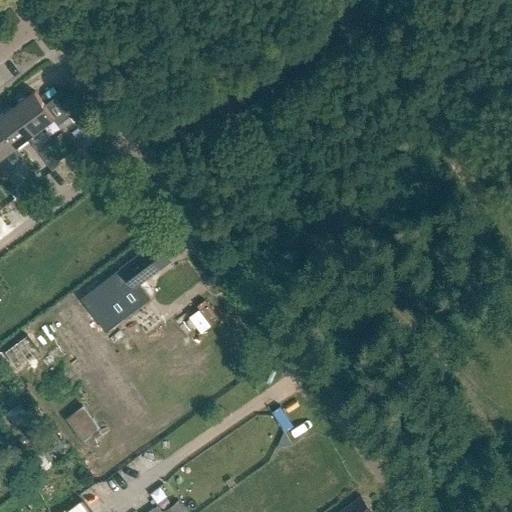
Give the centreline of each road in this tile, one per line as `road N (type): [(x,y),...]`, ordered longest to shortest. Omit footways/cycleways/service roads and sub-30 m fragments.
road 1 (unclassified): [(408,511),(136,144)]
road 2 (unknown): [(384,0),(171,137),(136,144)]
road 3 (residential): [(0,245),(136,144)]
road 4 (unclassified): [(136,144),(42,19)]
